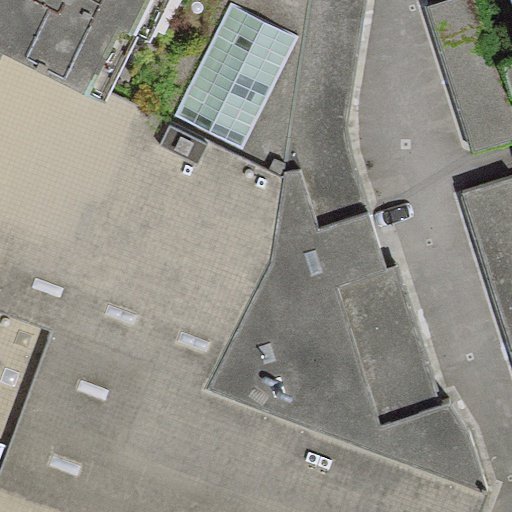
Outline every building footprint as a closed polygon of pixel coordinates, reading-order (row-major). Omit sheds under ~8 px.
[(0,0),(0,30),(5,34),(107,84),(140,17),(152,24),(163,0),(0,0)] [(433,467),(491,489),(473,432),(453,398),(442,401),(398,263),(388,265),(352,152),(348,124),(366,0),(312,0),(286,173),(272,261),(209,384),(433,467)] [(511,87),(504,62),(484,0),(442,0),(429,4),(476,150),(511,139),(511,87)] [(107,84),(5,34),(0,44),(0,511),(236,511),(240,503),(165,474),(209,384),(272,261),(286,173),(107,84)] [(511,511),(511,175),(488,183),(465,190),(511,340),(511,511)] [(236,511),(416,511),(433,467),(209,384),(165,474),(240,503),(236,511)] [(433,467),(416,511),(481,511),(491,489),(433,467)]
